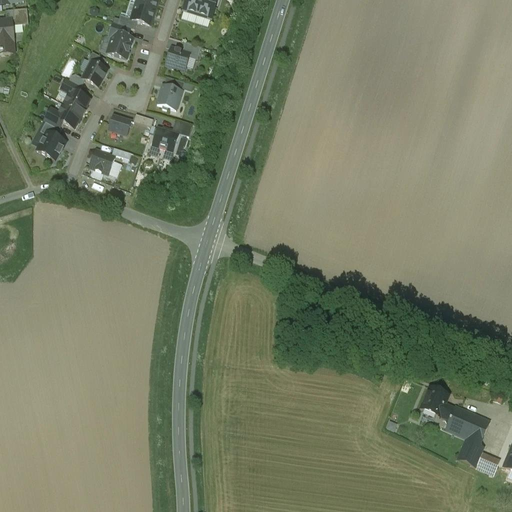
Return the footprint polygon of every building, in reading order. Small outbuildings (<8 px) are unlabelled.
[(137,0),(135,7),(155,13),(157,8),(156,8),(158,0),(137,0)] [(186,0),(183,13),(189,15),(190,16),(196,18),(202,0),(186,0)] [(217,0),(202,0),(196,18),(203,20),(204,19),(211,21),(217,0)] [(155,13),(135,7),(131,21),(131,22),(137,24),(150,28),(153,18),(154,18),(155,13)] [(26,11),(13,12),(14,21),(11,21),(12,28),(28,27),(26,11)] [(131,21),(120,18),(117,27),(130,31),(134,33),(137,24),(131,22),(131,21)] [(11,21),(0,22),(0,56),(14,55),(12,43),(13,43),(12,28),(11,21)] [(117,27),(113,26),(109,39),(111,40),(113,35),(127,39),(130,31),(117,27)] [(127,39),(113,35),(111,40),(106,56),(126,62),(128,54),(130,48),(132,41),(127,39)] [(201,50),(185,46),(183,54),(190,56),(189,60),(197,63),(201,50)] [(183,54),(172,51),(169,58),(169,57),(169,58),(169,60),(168,60),(169,60),(166,69),(184,75),(189,60),(190,56),(183,54)] [(106,62),(92,55),(87,63),(90,65),(91,64),(102,70),(106,62)] [(102,70),(91,64),(90,65),(82,81),(98,89),(106,73),(102,70)] [(81,90),(66,82),(61,90),(69,95),(71,92),(78,96),(81,90)] [(183,86),(176,83),(174,90),(181,92),(183,86)] [(182,94),(163,88),(157,107),(163,109),(162,112),(169,114),(170,112),(176,113),(182,94)] [(69,95),(63,107),(82,118),(85,113),(84,113),(89,102),(78,96),(71,92),(69,95)] [(82,118),(63,107),(55,121),(62,125),(74,131),(79,121),(80,122),(82,118)] [(55,121),(47,116),(43,124),(45,125),(58,132),(62,125),(55,121)] [(153,123),(136,117),(133,125),(151,131),(153,123)] [(131,125),(113,119),(109,133),(127,139),(131,125)] [(58,132),(45,125),(40,135),(45,137),(47,134),(57,140),(61,133),(58,132)] [(176,139),(158,133),(154,148),(172,154),(176,139)] [(45,137),(37,153),(54,163),(58,156),(59,157),(62,151),(61,150),(64,144),(57,140),(47,134),(45,137)] [(114,161),(95,153),(89,170),(95,173),(95,174),(101,176),(101,175),(108,178),(114,161)] [(448,396),(429,388),(420,411),(438,418),(448,422),(452,413),(441,409),(446,396),(447,397),(448,396)] [(476,417),(454,407),(452,413),(448,422),(444,432),(465,442),(476,417)] [(465,442),(456,462),(474,470),(483,449),(479,447),(489,423),(476,417),(465,442)] [(390,423),(386,431),(393,434),(397,426),(390,423)] [(511,449),(503,469),(511,473),(511,449)] [(497,468),(479,461),(476,470),(493,477),(497,468)]
